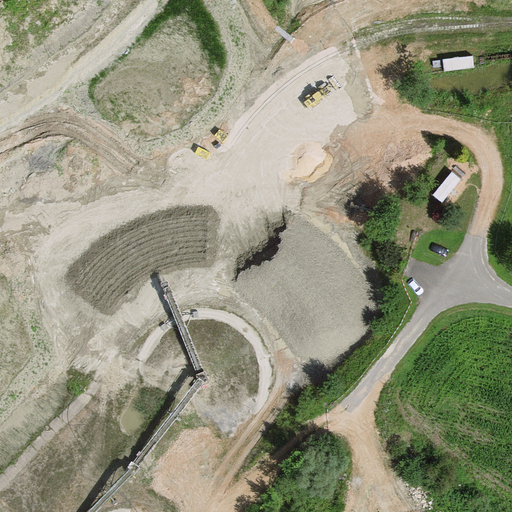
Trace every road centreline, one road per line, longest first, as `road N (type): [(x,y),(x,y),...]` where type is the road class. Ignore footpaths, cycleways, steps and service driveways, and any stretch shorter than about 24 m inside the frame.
road 1 (track): [(453,278),(332,245),(140,232)]
road 2 (track): [(453,278),(495,194),(477,153),(416,128),(372,98),(372,49)]
road 3 (track): [(453,278),(347,419),(394,511)]
road 4 (track): [(347,419),(285,454),(227,511)]
